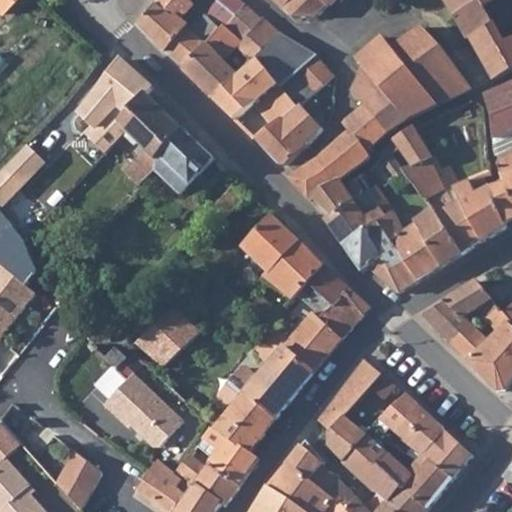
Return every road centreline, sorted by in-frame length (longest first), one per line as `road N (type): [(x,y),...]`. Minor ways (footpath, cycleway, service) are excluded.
road 1 (residential): [(85,0),(275,185),(395,317)]
road 2 (residential): [(232,511),(356,348),(395,317)]
road 3 (residential): [(0,410),(21,384),(130,476),(112,504),(122,511)]
road 4 (residential): [(395,317),(511,428)]
road 5 (residential): [(395,317),(511,246)]
road 6 (residential): [(256,0),(311,40),(371,16)]
